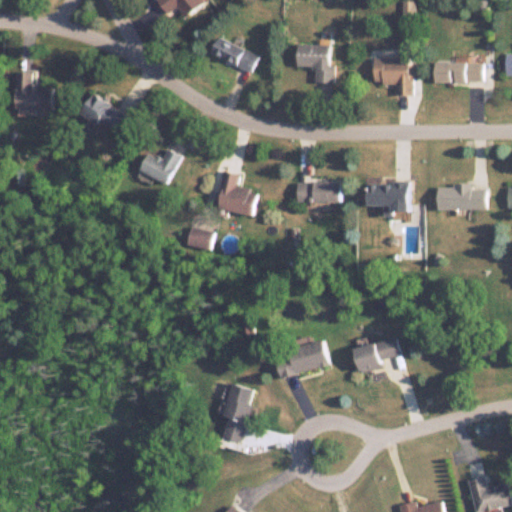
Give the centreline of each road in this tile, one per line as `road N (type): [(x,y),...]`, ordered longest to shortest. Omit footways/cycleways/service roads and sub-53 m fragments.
road 1 (residential): [(511,134),(325,137),(256,127),(88,37),(0,24)]
road 2 (residential): [(511,416),(391,436),(337,416),(313,439),(315,454),(336,479),(357,478),(391,436)]
